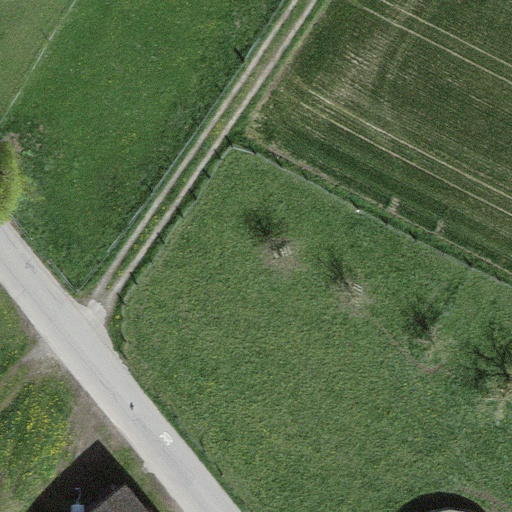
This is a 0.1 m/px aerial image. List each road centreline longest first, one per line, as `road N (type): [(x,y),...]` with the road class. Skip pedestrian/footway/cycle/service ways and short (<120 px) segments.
road 1 (track): [(300,0),(69,346)]
road 2 (unclassified): [(0,257),(209,511)]
